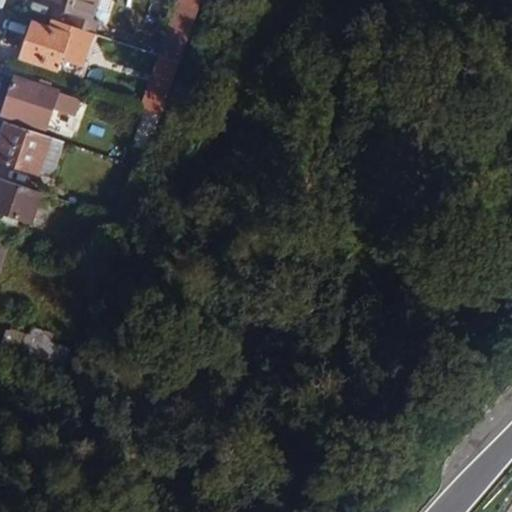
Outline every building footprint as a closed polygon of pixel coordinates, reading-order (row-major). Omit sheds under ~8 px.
[(91,20),(98,0),(42,0),(41,4),(74,15),(71,26),(93,34),(95,35),(99,23),(91,20)] [(198,10),(201,0),(179,0),(179,3),(198,10)] [(188,38),(198,10),(179,3),(169,31),(188,38)] [(81,67),(93,34),(71,26),(57,22),(55,28),(36,22),(24,58),(59,70),(64,60),(81,67)] [(53,133),(64,98),(22,83),(11,118),(53,133)] [(157,111),(164,87),(154,84),(147,107),(157,111)] [(64,144),(8,125),(0,147),(0,159),(52,178),(64,144)] [(42,195),(0,180),(0,212),(32,223),(42,195)] [(8,330),(3,347),(66,368),(68,369),(74,342),(35,330),(32,338),(8,330)]
